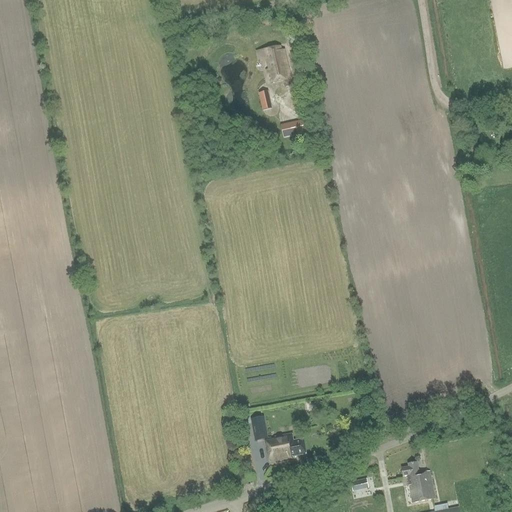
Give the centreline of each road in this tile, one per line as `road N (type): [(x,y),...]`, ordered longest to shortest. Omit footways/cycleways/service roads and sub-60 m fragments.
road 1 (unclassified): [(195,511),(511,390)]
road 2 (track): [(511,101),(443,101),(421,0)]
road 3 (track): [(293,0),(177,25),(164,20),(157,0)]
